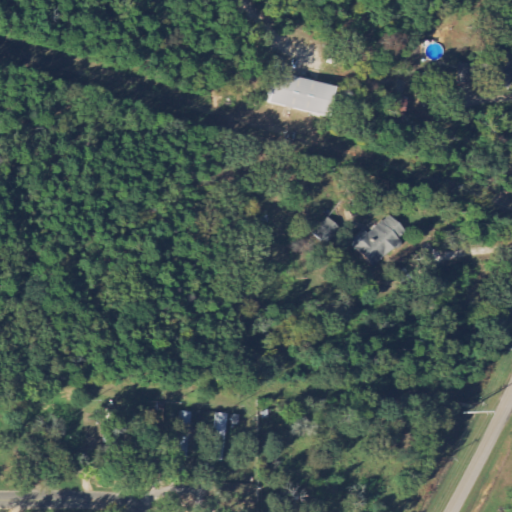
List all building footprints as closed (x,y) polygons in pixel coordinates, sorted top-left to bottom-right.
[(479,84),(510,89),(511,73),(511,53),(484,49),(479,84)] [(335,86),(275,72),(268,104),(328,117),(335,86)] [(364,228),(349,244),(374,268),(407,232),(389,215),(370,234),(364,228)] [(192,413),(183,412),(176,458),(185,460),(192,413)] [(212,459),(222,461),(227,415),(218,414),(212,459)]
